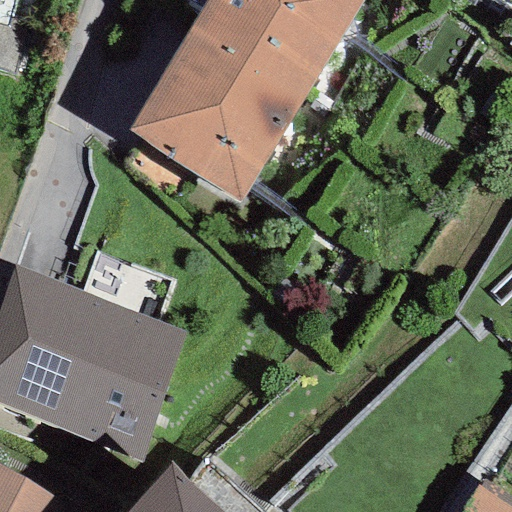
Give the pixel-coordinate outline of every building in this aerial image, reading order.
[(0,0),(0,71),(16,76),(29,25),(8,20),(13,0),(0,0)] [(363,0),(206,0),(125,129),(238,200),(363,0)] [(187,332),(15,268),(0,306),(0,406),(139,459),(187,332)] [(225,511),(168,463),(126,511),(225,511)] [(75,511),(77,509),(0,467),(0,511),(75,511)] [(511,511),(511,508),(476,488),(462,511),(511,511)]
